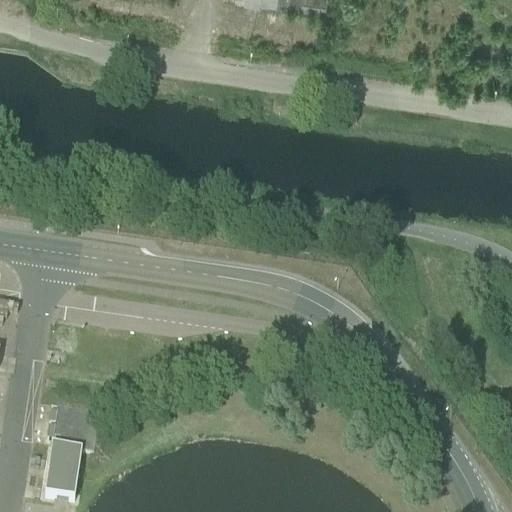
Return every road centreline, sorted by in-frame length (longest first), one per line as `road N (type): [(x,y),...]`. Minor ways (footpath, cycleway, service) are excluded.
road 1 (unclassified): [(475,511),(464,482),(362,340),(326,314),(274,292),(0,250)]
road 2 (unclassified): [(511,264),(418,232),(0,168)]
road 3 (unclassified): [(511,118),(134,66),(21,37),(2,24)]
